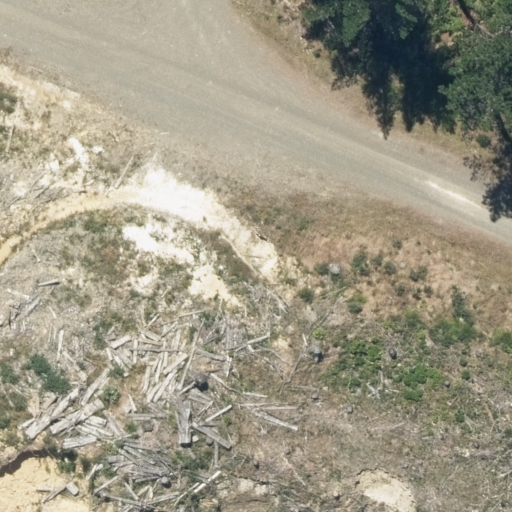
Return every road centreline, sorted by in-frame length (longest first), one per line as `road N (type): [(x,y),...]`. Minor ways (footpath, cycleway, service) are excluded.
road 1 (track): [(511,246),(216,151),(0,24)]
road 2 (track): [(216,151),(211,0)]
